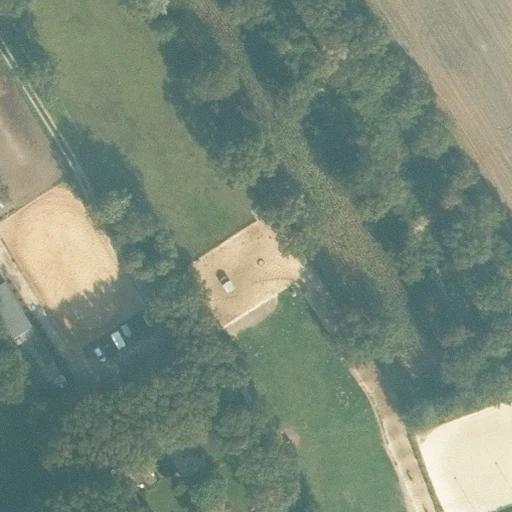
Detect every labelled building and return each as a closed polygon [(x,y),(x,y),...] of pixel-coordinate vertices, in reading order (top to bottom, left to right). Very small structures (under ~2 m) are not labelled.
[(3,283),(0,284),(0,338),(4,344),(31,327),(3,283)] [(182,430),(159,446),(169,462),(193,447),(182,430)] [(93,475),(112,465),(107,454),(87,464),(93,475)] [(145,462),(128,473),(136,484),(152,473),(145,462)] [(108,472),(91,481),(101,501),(119,492),(108,472)]
